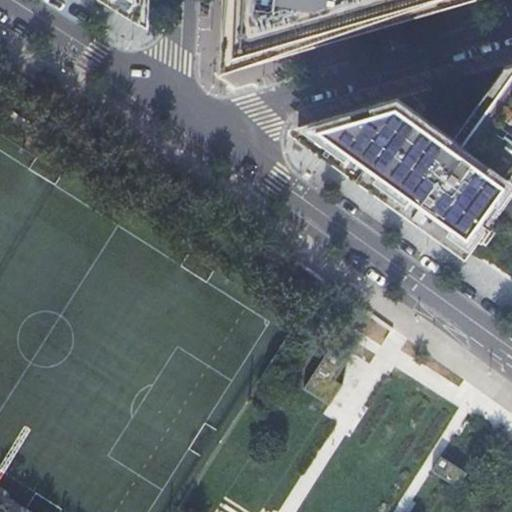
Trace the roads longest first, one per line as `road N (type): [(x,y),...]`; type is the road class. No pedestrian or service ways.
road 1 (residential): [(511,347),(183,116)]
road 2 (residential): [(183,116),(511,27)]
road 3 (residential): [(9,0),(183,116)]
